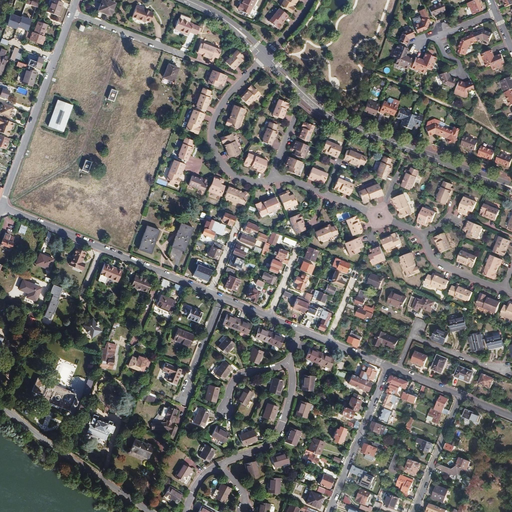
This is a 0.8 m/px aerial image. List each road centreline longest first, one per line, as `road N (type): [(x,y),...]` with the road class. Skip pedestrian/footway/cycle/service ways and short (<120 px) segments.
road 1 (tertiary): [(291,81),(343,123),(497,182)]
road 2 (residential): [(3,208),(209,293)]
road 3 (residential): [(150,511),(0,401)]
road 4 (residential): [(264,59),(224,100),(210,139),(236,178),(255,184),(272,175)]
road 5 (residential): [(55,58),(3,208)]
road 6 (residential): [(388,366),(328,511)]
road 7 (residential): [(289,364),(292,393),(275,442),(221,464)]
road 8 (residential): [(460,395),(412,511)]
road 9 (residential): [(71,13),(187,56)]
